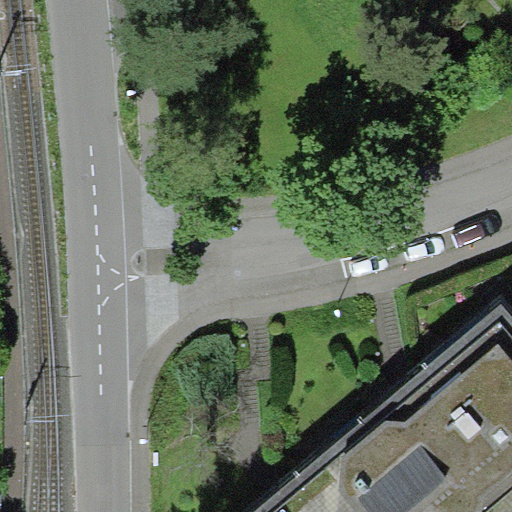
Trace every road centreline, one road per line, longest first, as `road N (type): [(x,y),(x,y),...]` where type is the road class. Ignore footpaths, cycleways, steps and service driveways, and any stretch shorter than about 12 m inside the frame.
road 1 (residential): [(109,276),(300,271),(511,184)]
road 2 (residential): [(78,0),(109,276)]
road 3 (residential): [(109,276),(102,511)]
